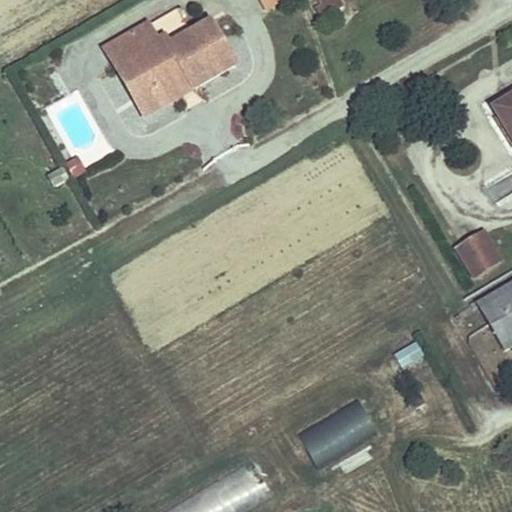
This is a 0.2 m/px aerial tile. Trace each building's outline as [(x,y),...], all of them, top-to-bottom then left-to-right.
[(341,6),(337,0),(318,0),(321,4),(315,8),(321,18),(341,6)] [(177,10),(105,52),(115,69),(126,63),(142,90),(150,85),(158,99),(179,87),(177,84),(186,79),(192,90),(235,65),(210,23),(192,34),(177,10)] [(126,63),(115,69),(143,118),(192,90),(186,79),(177,84),(179,87),(158,99),(150,85),(142,90),(126,63)] [(511,135),(511,88),(510,90),(511,94),(511,97),(496,107),(511,135)] [(498,261),(480,234),(457,249),(475,277),(498,261)] [(511,283),(475,305),(503,352),(511,347),(511,283)] [(397,370),(424,357),(417,341),(390,354),(397,370)] [(316,469),(378,434),(358,398),(295,433),(316,469)] [(250,458),(164,511),(239,511),(271,492),(250,458)]
